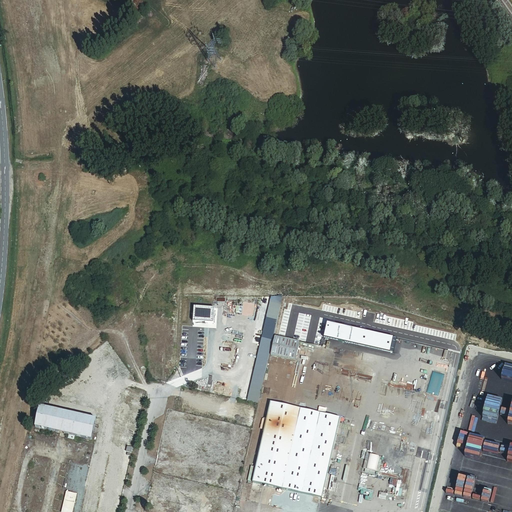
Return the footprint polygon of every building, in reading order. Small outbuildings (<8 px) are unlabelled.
[(282,298),(271,295),(247,400),(258,403),(282,298)] [(214,323),(215,308),(194,307),(193,322),(214,323)] [(394,338),(327,323),(324,338),(390,353),(394,338)] [(300,342),(275,336),(271,355),(296,361),(300,342)] [(340,418),(325,415),(327,409),(319,407),(318,413),(271,402),(253,483),(322,498),(340,418)] [(98,417),(41,404),(37,425),(71,432),(77,434),(93,437),(98,417)] [(72,511),(77,494),(67,492),(62,511),(72,511)]
